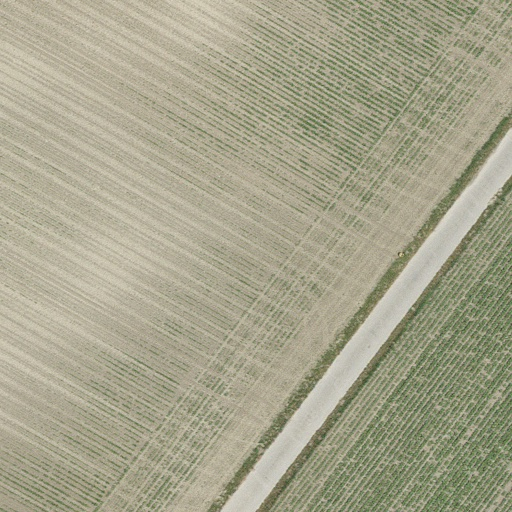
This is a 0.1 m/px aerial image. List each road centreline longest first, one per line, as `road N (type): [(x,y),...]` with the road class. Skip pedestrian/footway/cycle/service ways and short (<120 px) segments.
road 1 (motorway): [(0,304),(504,0)]
road 2 (track): [(240,511),(511,153)]
